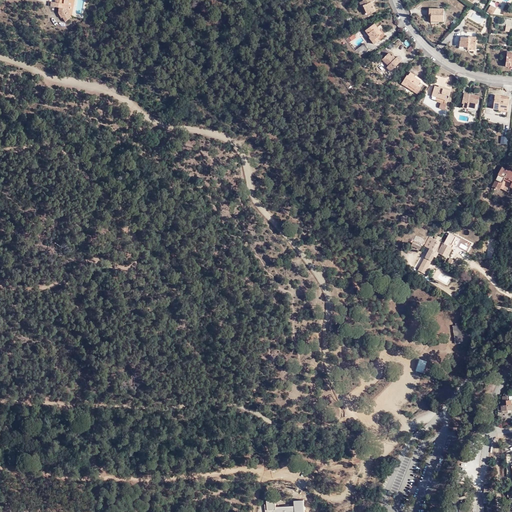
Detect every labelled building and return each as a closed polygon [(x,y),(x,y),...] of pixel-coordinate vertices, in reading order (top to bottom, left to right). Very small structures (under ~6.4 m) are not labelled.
[(60,0),(60,1),(55,1),(52,0),(51,5),(59,6),(58,12),(61,17),(63,16),(65,20),(70,15),(69,12),(68,13),(64,6),(64,2),(64,0),(60,0)] [(364,0),(360,2),(362,6),(363,6),(367,13),(372,11),(373,12),(376,10),(373,3),(374,3),(373,1),(376,0),(375,0),(364,0)] [(493,12),(496,6),(491,3),(488,8),(493,12)] [(445,7),(431,7),(431,11),(433,11),(433,18),(441,19),(441,20),(446,20),(445,7)] [(377,37),(382,33),(375,24),(366,30),(371,36),(370,37),(374,44),(379,40),(377,37)] [(478,34),(471,34),(471,35),(462,35),(462,39),(461,39),(461,44),(473,45),(472,47),(477,47),(478,34)] [(364,44),(356,50),(361,56),(369,50),(364,44)] [(396,58),(390,52),(384,59),(391,65),(389,67),(393,71),(404,59),(400,55),(398,57),(396,58)] [(410,83),(417,87),(422,79),(417,76),(416,76),(415,75),(416,73),(412,70),(410,74),(409,73),(404,81),(403,81),(406,83),(408,85),(410,83)] [(437,84),(435,90),(439,91),(438,95),(449,98),(453,87),(445,85),(445,87),(437,84)] [(471,95),(472,92),(466,91),(464,101),(465,101),(465,106),(469,107),(470,105),(477,106),(478,102),(480,102),(480,98),(474,97),(474,95),(471,95)] [(495,107),(501,108),(500,109),(509,110),(510,107),(511,98),(502,97),(502,94),(497,94),(495,107)] [(501,136),(500,143),(508,144),(509,137),(501,136)] [(497,186),(498,187),(508,166),(507,166),(506,167),(502,165),(490,183),(496,187),(497,186)] [(511,169),(508,166),(498,187),(505,191),(508,186),(511,188),(511,169)] [(425,245),(430,248),(435,238),(430,235),(425,245)] [(440,241),(435,238),(430,248),(419,269),(425,273),(434,255),(436,256),(439,251),(435,250),(440,241)] [(435,250),(439,251),(447,256),(453,247),(444,242),(443,243),(440,241),(435,250)] [(452,328),(455,345),(463,344),(461,326),(452,328)] [(416,371),(424,373),(426,360),(418,359),(416,371)] [(507,397),(503,397),(501,411),(511,410),(511,402),(507,402),(507,397)] [(304,511),(303,500),(294,501),(294,506),(275,507),(275,500),(266,501),(267,505),(265,505),(265,511),(304,511)] [(466,511),(471,503),(468,503),(459,505),(459,506),(459,507),(455,506),(455,504),(450,502),(446,511),(466,511)]
